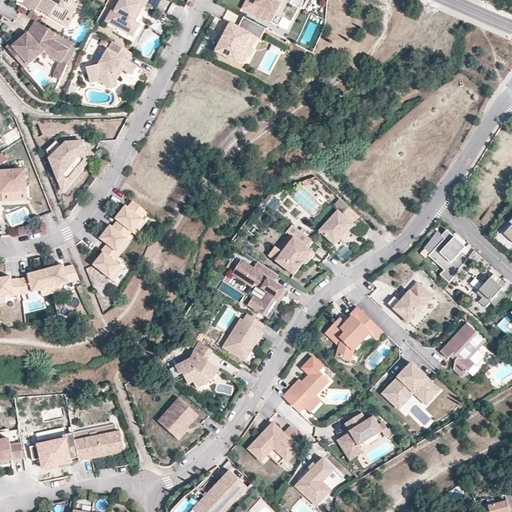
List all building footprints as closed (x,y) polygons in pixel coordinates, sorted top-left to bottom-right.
[(25,0),(23,3),(36,10),(37,8),(62,22),(67,14),(66,8),(70,0),(25,0)] [(118,0),(108,19),(133,33),(140,22),(132,17),(140,3),(144,6),(145,5),(147,0),(118,0)] [(289,18),(296,4),(291,2),(291,0),(246,0),(244,6),(271,20),(275,11),(284,16),(289,18)] [(292,20),(300,6),(296,4),(289,18),(292,20)] [(279,24),(284,16),(275,11),(271,20),(279,24)] [(74,18),(67,14),(62,22),(68,26),(74,18)] [(260,37),(266,26),(244,14),(239,25),(227,19),(222,29),(225,31),(221,39),(216,49),(236,60),(245,41),(252,45),(257,35),(260,37)] [(56,32),(37,20),(29,33),(11,50),(27,67),(45,50),(68,63),(75,52),(52,38),(56,32)] [(11,50),(29,33),(27,30),(8,48),(11,50)] [(133,53),(113,41),(100,64),(87,68),(91,82),(99,80),(113,88),(116,87),(118,84),(118,80),(120,75),(115,73),(119,66),(124,69),(132,74),(137,65),(129,61),(133,53)] [(243,63),(252,45),(245,41),(236,60),(243,63)] [(95,153),(86,146),(85,146),(69,146),(69,140),(67,140),(63,144),(57,139),(48,149),(63,186),(86,158),(89,161),(95,153)] [(64,190),(89,161),(86,158),(63,186),(64,190)] [(28,190),(26,168),(1,170),(2,178),(0,178),(0,198),(4,198),(3,191),(28,190)] [(106,251),(95,264),(112,277),(123,264),(118,260),(123,254),(119,251),(149,211),(135,200),(130,206),(128,204),(117,218),(119,219),(114,225),(112,224),(102,237),(109,243),(104,249),(106,251)] [(358,217),(340,200),(332,208),(337,212),(319,232),(334,246),(339,241),(348,232),(353,226),(351,225),(358,217)] [(311,242),(292,227),(286,234),(289,237),(293,240),(282,254),(278,251),(275,249),(268,258),(293,277),(302,265),(304,266),(306,266),(307,265),(311,260),(308,258),(312,253),(306,249),(311,242)] [(431,254),(429,256),(445,270),(440,275),(449,283),(468,259),(461,253),(466,247),(462,243),(460,246),(457,243),(459,241),(447,230),(442,235),(445,238),(431,254)] [(348,232),(339,241),(343,244),(351,235),(348,232)] [(431,254),(445,238),(442,235),(438,232),(423,247),(431,254)] [(293,240),(289,237),(278,251),(282,254),(293,240)] [(278,276),(258,263),(254,269),(241,261),(232,276),(252,289),(254,285),(268,294),(262,304),(253,298),(247,306),(268,320),(281,301),(278,300),(281,295),(283,297),(287,292),(274,284),(278,276)] [(30,275),(21,277),(23,292),(23,293),(52,286),(81,279),(75,264),(66,266),(66,263),(47,267),(29,272),(30,275)] [(0,294),(23,292),(21,277),(21,276),(13,277),(13,274),(0,276),(0,294)] [(501,290),(503,288),(497,283),(501,280),(494,274),(477,293),(482,298),(479,302),(485,308),(490,302),(496,308),(507,296),(501,290)] [(506,285),(501,280),(497,283),(503,288),(506,285)] [(254,285),(252,289),(248,295),(253,298),(262,304),(268,294),(254,285)] [(432,299),(417,285),(403,299),(399,304),(396,301),(393,299),(387,306),(398,316),(407,325),(432,299)] [(23,292),(0,294),(0,301),(24,298),(23,293),(23,292)] [(380,330),(358,309),(343,324),(339,320),(328,332),(340,344),(336,358),(350,362),(353,352),(369,334),(373,338),(380,330)] [(263,325),(247,315),(243,321),(241,320),(229,338),(222,349),(244,363),(250,354),(251,352),(249,351),(251,349),(252,350),(263,334),(259,331),(263,325)] [(467,325),(441,353),(448,360),(450,357),(453,354),(458,359),(455,362),(453,371),(462,378),(474,365),(468,360),(479,349),(485,342),(467,325)] [(208,358),(212,352),(199,343),(192,353),(193,354),(189,360),(175,367),(179,375),(182,374),(184,379),(187,385),(192,383),(196,389),(211,382),(218,370),(205,362),(202,360),(204,356),(208,358)] [(250,354),(244,363),(250,366),(255,358),(250,354)] [(288,392),(282,398),(298,413),(304,408),(316,396),(329,382),(319,372),(324,368),(313,357),(301,369),(309,376),(302,383),(291,395),(288,392)] [(440,391),(412,365),(405,372),(407,374),(404,376),(402,374),(382,395),(395,408),(415,388),(430,402),(440,391)] [(175,367),(169,370),(175,382),(184,379),(182,374),(179,375),(175,367)] [(291,395),(302,383),(299,380),(288,392),(291,395)] [(415,388),(395,408),(399,411),(410,398),(414,395),(426,406),(430,402),(415,388)] [(316,396),(304,408),(310,413),(321,401),(316,396)] [(198,416),(179,399),(158,422),(178,440),(186,432),(185,430),(198,416)] [(362,414),(345,425),(350,434),(353,438),(348,440),(346,436),(337,441),(346,455),(359,447),(382,433),(384,437),(386,439),(392,435),(389,430),(388,431),(384,425),(382,425),(379,426),(374,418),(367,422),(362,414)] [(266,437),(275,428),(272,425),(263,434),(266,437)] [(304,440),(291,427),(283,435),(275,428),(266,437),(263,434),(248,450),(261,462),(273,449),(286,461),(298,449),(297,447),(304,440)] [(124,453),(120,432),(74,441),(78,462),(124,453)] [(0,462),(23,459),(21,444),(10,445),(9,440),(0,440),(0,462)] [(359,447),(346,455),(349,462),(363,453),(361,451),(359,447)] [(334,470),(322,459),(295,487),(316,507),(331,491),(322,483),(334,470)] [(193,511),(225,511),(247,489),(229,471),(192,511),(193,511)] [(439,499),(426,508),(429,511),(435,511),(443,506),(439,499)] [(511,511),(511,499),(488,507),(489,511),(511,511)]
